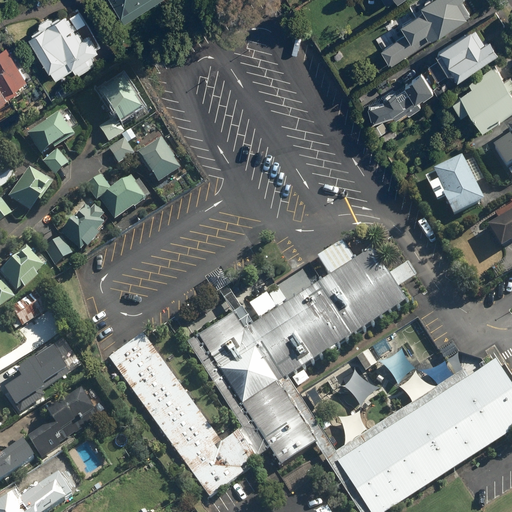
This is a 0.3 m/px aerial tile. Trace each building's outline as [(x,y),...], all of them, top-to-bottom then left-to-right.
[(109,0),(123,21),(154,0),(109,0)] [(396,27),(411,50),(470,13),(462,0),(425,0),(417,5),(420,12),(396,27)] [(48,18),(39,23),(37,26),(39,29),(28,36),(48,71),(50,70),(54,78),(72,67),(76,75),(95,64),(90,55),(102,47),(79,8),(65,17),(63,14),(53,20),(51,17),(48,18)] [(450,71),(454,78),(496,52),(488,38),(483,41),(474,27),(434,52),(438,58),(427,65),(436,79),(450,71)] [(0,51),(0,102),(8,98),(5,94),(27,80),(5,47),(0,51)] [(467,109),(480,129),(511,108),(511,95),(509,90),(511,88),(511,76),(511,75),(503,80),(494,65),(468,82),(470,85),(457,93),(459,96),(451,101),(459,113),(467,109)] [(432,90),(419,70),(407,77),(409,81),(383,97),(366,104),(371,119),(392,111),(396,118),(407,111),(410,116),(446,93),(441,85),(432,90)] [(125,134),(121,127),(147,110),(126,77),(96,96),(111,119),(96,128),(107,145),(121,136),(125,134)] [(54,176),(68,166),(58,151),(74,140),(70,133),(79,127),(67,110),(27,138),(54,176)] [(511,125),(503,131),(508,138),(490,150),(503,170),(511,163),(511,125)] [(155,188),(182,171),(159,136),(133,153),(134,155),(155,188)] [(127,146),(122,139),(107,149),(117,166),(133,156),(132,154),(127,146)] [(442,201),(451,220),(481,204),(458,159),(431,172),(433,176),(422,182),(434,205),(442,201)] [(30,168),(6,200),(26,216),(51,184),(30,168)] [(112,225),(114,224),(148,198),(137,183),(135,185),(130,178),(111,192),(100,177),(85,188),(112,225)] [(511,202),(493,215),(498,223),(486,231),(499,252),(511,243),(511,202)] [(0,222),(10,214),(3,205),(0,207),(0,222)] [(95,235),(102,226),(98,223),(104,216),(94,208),(89,213),(84,208),(60,235),(83,256),(98,238),(95,235)] [(266,453),(277,467),(323,438),(288,383),(409,307),(365,237),(188,345),(241,432),(221,444),(142,335),(108,360),(210,500),(243,475),(240,471),(266,453)] [(0,278),(13,293),(18,289),(20,291),(33,279),(31,276),(43,264),(35,256),(31,260),(21,250),(0,269),(0,278)] [(0,283),(0,307),(13,299),(2,282),(0,283)] [(13,330),(19,326),(20,328),(46,311),(33,293),(8,310),(9,312),(3,316),(13,330)] [(367,351),(356,358),(365,373),(377,366),(367,351)] [(2,399),(16,418),(37,402),(35,400),(65,377),(48,355),(35,365),(31,359),(10,375),(19,387),(2,399)] [(325,459),(357,511),(398,511),(511,442),(511,393),(490,358),(325,459)] [(49,426),(26,442),(40,463),(60,449),(56,443),(59,440),(58,438),(93,413),(78,392),(42,417),(49,426)] [(0,482),(31,462),(20,445),(0,457),(0,482)] [(0,511),(47,511),(72,495),(59,476),(19,502),(12,492),(0,500),(0,511)]
